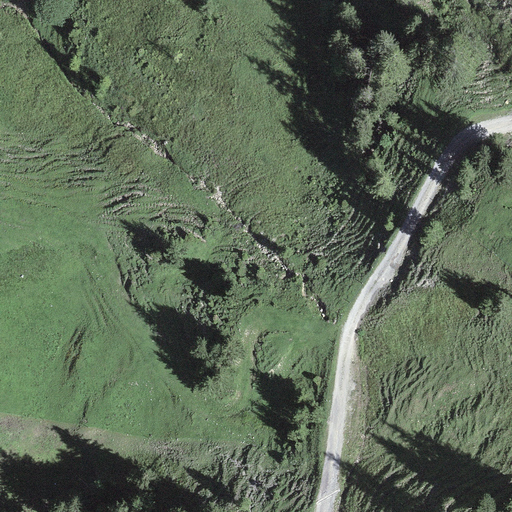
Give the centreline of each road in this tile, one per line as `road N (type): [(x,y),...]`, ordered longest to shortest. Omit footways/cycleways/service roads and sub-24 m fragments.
road 1 (track): [(350,335),(265,322),(249,340),(243,395),(219,410),(201,406),(131,313),(94,235),(0,208)]
road 2 (track): [(511,123),(456,145),(360,314),(350,335),(326,511)]
